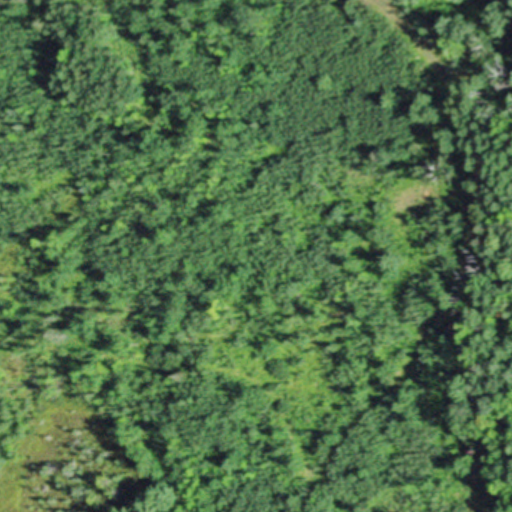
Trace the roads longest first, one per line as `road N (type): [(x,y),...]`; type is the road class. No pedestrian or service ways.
road 1 (track): [(379,0),(446,74),(476,137),(481,200),(471,272),(403,377)]
road 2 (track): [(403,377),(343,436),(303,511)]
